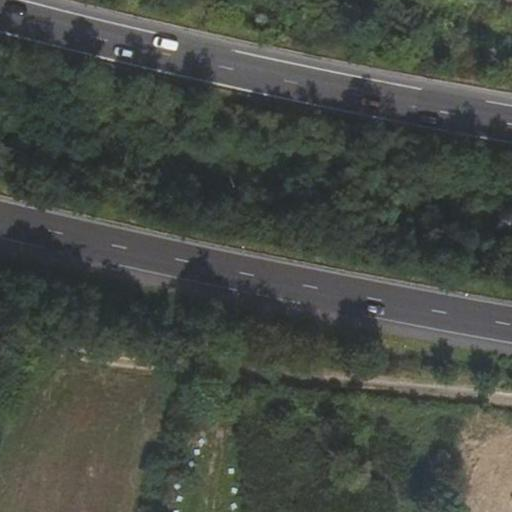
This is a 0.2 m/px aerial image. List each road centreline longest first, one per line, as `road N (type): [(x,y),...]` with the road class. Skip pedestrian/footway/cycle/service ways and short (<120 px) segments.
road 1 (trunk): [(511,122),(0,11)]
road 2 (trunk): [(0,218),(511,323)]
road 3 (track): [(511,403),(376,376),(234,375),(0,325)]
